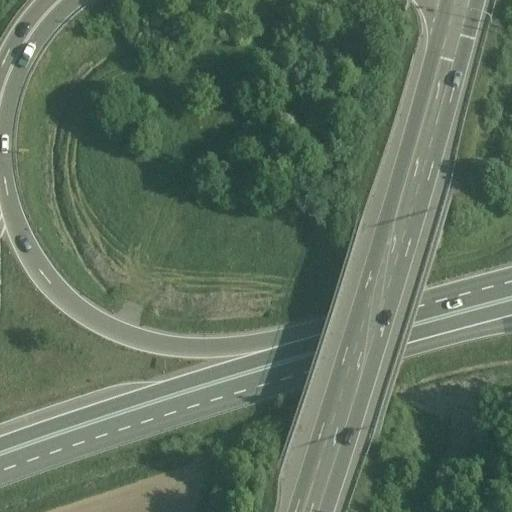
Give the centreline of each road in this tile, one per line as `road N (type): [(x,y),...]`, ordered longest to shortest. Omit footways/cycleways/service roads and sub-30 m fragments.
road 1 (primary): [(459,7),(314,511)]
road 2 (trunk): [(390,327),(211,346),(131,335),(55,289),(0,197)]
road 3 (trunk): [(390,327),(0,455)]
road 4 (trunk): [(68,0),(23,50),(0,104)]
road 5 (trunk): [(511,293),(390,327)]
road 6 (trunk): [(390,327),(511,315)]
